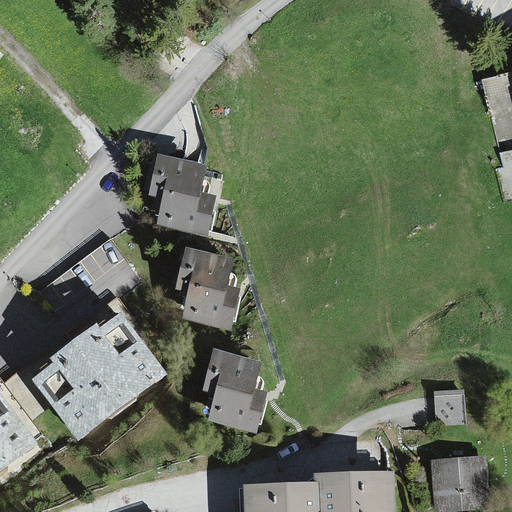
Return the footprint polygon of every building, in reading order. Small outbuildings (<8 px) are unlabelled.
[(189,168),(158,160),(150,199),(163,204),(156,233),(209,241),(218,202),(204,198),(212,174),(189,168)] [(237,263),(187,249),(177,297),(189,302),(185,324),(233,336),(241,299),(242,294),(233,289),(234,284),(237,263)] [(118,317),(33,382),(79,449),(171,382),(118,317)] [(263,366),(214,357),(203,399),(217,403),(209,429),(258,441),(272,397),(258,393),(263,366)] [(465,394),(435,397),(437,431),(467,428),(465,394)] [(0,397),(0,485),(44,456),(0,397)] [(491,462),(432,463),(435,511),(470,511),(491,509),(491,462)] [(317,482),(242,484),(243,511),(392,511),(392,468),(316,470),(317,482)]
